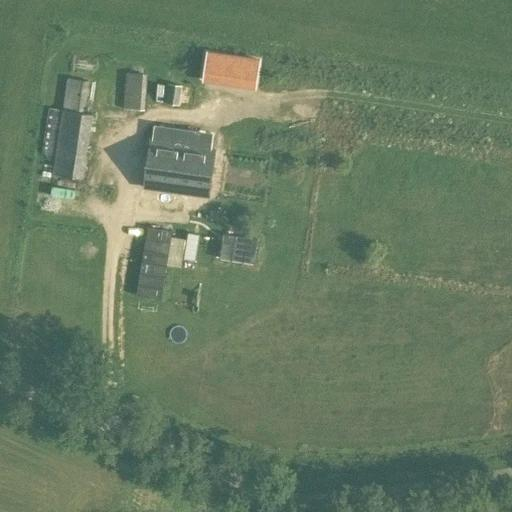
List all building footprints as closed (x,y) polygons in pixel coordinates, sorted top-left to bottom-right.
[(202,81),(219,84),(223,52),(207,50),(202,81)] [(146,110),(147,74),(146,74),(127,72),(124,108),(146,110)] [(192,106),(194,87),(168,83),(165,103),(192,106)] [(84,178),(94,114),(63,109),(53,174),(84,178)] [(209,196),(218,135),(194,132),(192,145),(175,143),(177,132),(153,129),(145,188),(173,191),(171,210),(183,212),(185,199),(182,198),(182,193),(209,196)] [(142,295),(165,298),(173,228),(149,226),(142,295)] [(188,257),(198,258),(202,234),(191,232),(188,257)] [(223,234),(219,258),(254,263),(258,239),(223,234)]
